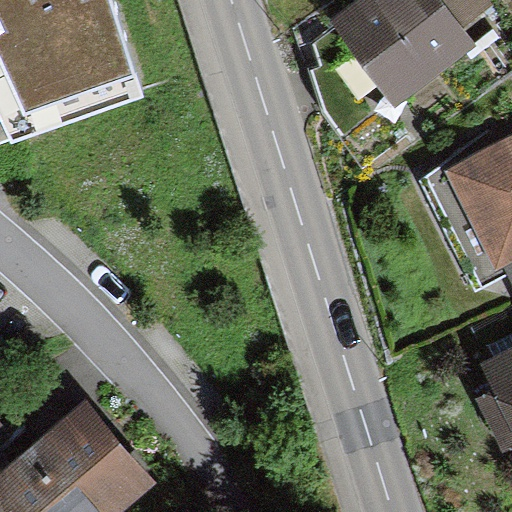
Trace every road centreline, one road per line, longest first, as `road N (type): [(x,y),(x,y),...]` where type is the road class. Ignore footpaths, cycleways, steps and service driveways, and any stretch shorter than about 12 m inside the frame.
road 1 (tertiary): [(393,511),(231,0)]
road 2 (residential): [(233,511),(179,420),(70,300),(0,243)]
